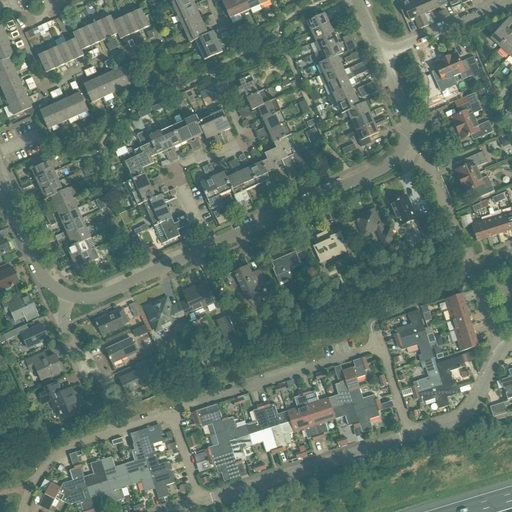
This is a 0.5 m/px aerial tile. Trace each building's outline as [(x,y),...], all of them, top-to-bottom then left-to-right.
[(179,0),(177,1),(172,3),(176,13),(195,5),(192,0),(179,0)] [(230,19),(233,24),(243,20),(240,14),(233,0),(223,0),(222,1),(230,19)] [(233,0),(240,14),(250,10),(245,0),(233,0)] [(260,5),(257,0),(245,0),(250,10),(260,5)] [(410,21),(421,16),(413,0),(407,0),(408,2),(403,4),(399,6),(404,17),(407,15),(410,21)] [(430,12),(425,0),(413,0),(421,16),(422,20),(425,27),(429,25),(424,15),(430,12)] [(436,0),(425,0),(430,12),(440,8),(436,0)] [(448,0),(450,3),(452,9),(463,4),(460,0),(448,0)] [(195,5),(176,13),(181,23),(199,15),(195,5)] [(132,14),(139,31),(149,27),(141,9),(132,14)] [(122,18),(130,35),(139,31),(132,14),(122,18)] [(312,32),(330,24),(325,14),(307,22),(312,32)] [(199,15),(181,23),(185,33),(204,25),(199,15)] [(113,22),(114,22),(111,17),(101,21),(109,38),(118,34),(113,22)] [(118,34),(120,40),(130,35),(122,18),(114,22),(113,22),(118,34)] [(419,30),(425,27),(422,20),(416,23),(419,30)] [(109,38),(101,21),(92,25),(100,43),(109,38)] [(334,34),(330,24),(312,32),(316,42),(334,34)] [(511,33),(511,31),(503,24),(491,39),(500,47),(511,33)] [(100,43),(92,25),(83,29),(91,47),(100,43)] [(204,25),(185,33),(190,43),(196,41),(195,40),(208,35),(208,34),(204,25)] [(75,39),(76,39),(81,51),(82,51),(91,47),(83,29),(73,34),(75,39)] [(200,50),(218,42),(213,32),(208,34),(208,35),(195,40),(196,41),(200,50)] [(511,53),(511,33),(500,47),(510,56),(511,53)] [(334,34),(316,42),(321,52),(339,44),(334,34)] [(0,50),(10,45),(6,36),(0,38),(0,50)] [(67,43),(74,61),(84,56),(82,51),(81,51),(76,39),(75,39),(67,43)] [(218,42),(200,50),(204,61),(223,52),(218,42)] [(57,47),(65,65),(74,61),(67,43),(57,47)] [(343,54),(339,44),(321,52),(325,61),(325,62),(338,56),(343,54)] [(15,57),(10,45),(0,50),(0,62),(9,58),(10,59),(15,57)] [(65,65),(57,47),(48,52),(56,69),(65,65)] [(56,69),(48,52),(38,56),(46,73),(56,69)] [(457,53),(446,58),(454,77),(459,75),(462,81),(473,76),(467,62),(462,65),(457,53)] [(324,74),(342,66),(338,56),(325,62),(325,61),(320,64),(324,74)] [(0,62),(0,74),(14,68),(10,59),(9,58),(0,62)] [(454,77),(446,58),(435,63),(440,74),(434,77),(440,91),(451,86),(448,79),(454,77)] [(185,66),(183,60),(177,63),(179,69),(185,66)] [(344,70),(342,66),(324,74),(319,76),(323,86),(329,84),(358,71),(355,66),(349,69),(349,68),(344,70)] [(114,71),(122,90),(132,85),(124,67),(114,71)] [(19,78),(14,68),(0,74),(0,85),(0,86),(19,78)] [(104,76),(112,94),(122,90),(114,71),(104,76)] [(360,75),(358,71),(329,84),(333,94),(351,86),(349,80),(353,78),(360,75)] [(94,80),(102,99),(112,94),(104,76),(94,80)] [(259,94),(259,93),(251,76),(239,81),(242,87),(236,89),(239,96),(245,93),(247,98),(246,99),(247,100),(259,94)] [(19,78),(0,86),(5,96),(23,88),(19,78)] [(102,99),(94,80),(84,85),(92,103),(102,99)] [(502,85),(497,80),(493,85),(498,89),(502,85)] [(356,96),(351,86),(333,94),(337,104),(356,96)] [(23,88),(5,96),(10,106),(28,98),(23,88)] [(265,90),(259,93),(259,94),(247,100),(252,111),(259,108),(259,109),(270,103),(270,102),(265,90)] [(70,98),(78,116),(88,111),(80,93),(70,98)] [(460,93),(446,99),(449,105),(463,99),(460,93)] [(360,105),(356,96),(337,104),(342,114),(348,111),(360,106),(360,105)] [(28,98),(10,106),(14,116),(25,111),(26,114),(31,116),(34,111),(28,98)] [(60,102),(68,120),(78,116),(70,98),(60,102)] [(276,100),(270,102),(270,103),(259,109),(264,120),(282,112),(276,100)] [(456,129),(475,120),(473,115),(479,112),(474,101),(460,107),(463,113),(452,118),(456,129)] [(50,107),(58,125),(68,120),(60,102),(50,107)] [(360,105),(360,106),(348,111),(352,121),(370,113),(365,103),(360,105)] [(211,117),(219,134),(230,129),(220,106),(214,109),(216,113),(210,115),(211,117)] [(37,112),(36,118),(40,119),(43,118),(48,130),(58,125),(50,107),(37,112)] [(308,107),(301,110),(304,115),(310,112),(309,109),(308,107)] [(287,123),(282,112),(264,120),(269,131),(287,123)] [(370,113),(352,121),(357,131),(374,123),(370,113)] [(211,117),(199,122),(205,133),(205,134),(207,139),(219,134),(211,117),(210,115),(211,117)] [(197,116),(185,122),(193,139),(205,134),(205,133),(199,122),(197,116)] [(361,141),(379,133),(376,128),(387,123),(385,118),(374,123),(357,131),(361,141)] [(133,123),(134,126),(135,125),(136,127),(137,127),(138,129),(139,128),(140,129),(142,128),(142,130),(145,129),(141,120),(141,119),(133,123)] [(478,126),(475,120),(456,129),(461,140),(472,135),(475,141),(493,132),(488,122),(478,126)] [(193,139),(185,122),(173,127),(180,144),(193,139)] [(287,123),(269,131),(275,143),(286,138),(292,135),(287,123)] [(159,127),(147,133),(152,143),(157,155),(169,149),(162,132),(159,127)] [(180,144),(173,127),(162,132),(169,149),(180,144)] [(316,129),(306,133),(311,144),(321,140),(316,129)] [(277,149),(271,151),(274,158),(280,155),(282,161),(283,161),(288,158),(293,169),(305,164),(297,147),(291,149),(286,138),(275,143),(277,149)] [(343,149),(346,155),(364,147),(361,141),(343,149)] [(127,147),(126,148),(131,160),(138,157),(141,163),(147,160),(150,166),(154,164),(151,157),(157,155),(152,143),(135,151),(132,145),(131,145),(127,147)] [(115,152),(118,158),(123,155),(126,162),(125,162),(125,163),(123,164),(126,169),(128,168),(133,180),(145,175),(143,169),(150,166),(147,160),(141,163),(138,157),(131,160),(126,148),(126,147),(115,152)] [(268,160),(262,163),(267,175),(285,166),(290,179),(297,176),(293,169),(288,158),(283,161),(282,161),(280,155),(274,158),(271,151),(265,154),(268,160)] [(460,182),(479,173),(476,167),(487,163),(482,152),(464,160),(467,166),(455,170),(460,182)] [(36,180),(55,172),(50,162),(47,163),(44,156),(31,162),(34,169),(32,170),(36,180)] [(262,163),(250,168),(258,185),(270,180),(267,175),(262,163)] [(258,185),(250,168),(239,174),(247,190),(258,185)] [(55,172),(36,180),(41,190),(59,182),(55,172)] [(225,173),(213,178),(220,195),(232,190),(227,179),(225,173)] [(482,179),(479,173),(460,182),(465,193),(476,188),(479,194),(492,187),(488,177),(482,179)] [(239,174),(227,179),(232,190),(235,196),(247,190),(239,174)] [(133,180),(127,182),(132,194),(150,186),(145,175),(133,180)] [(220,195),(213,178),(200,184),(208,201),(210,206),(222,200),(220,195)] [(59,182),(41,190),(45,200),(51,198),(51,197),(63,192),(63,191),(59,182)] [(150,186),(132,194),(129,196),(135,208),(138,207),(144,204),(156,199),(150,186)] [(63,192),(51,197),(51,198),(55,207),(73,199),(69,189),(63,191),(63,192)] [(156,199),(144,204),(149,216),(167,207),(162,196),(156,199)] [(395,200),(389,203),(390,207),(391,206),(400,226),(416,218),(406,196),(395,201),(395,200)] [(96,201),(100,210),(105,207),(101,198),(96,201)] [(73,199),(55,207),(60,217),(78,209),(73,199)] [(167,207),(149,216),(155,228),(172,220),(173,220),(167,207)] [(78,209),(60,217),(64,227),(82,219),(78,209)] [(364,237),(377,231),(384,246),(396,241),(390,227),(384,230),(374,209),(355,217),(364,237)] [(511,211),(502,214),(508,232),(511,230),(511,211)] [(502,214),(492,218),(498,235),(508,232),(502,214)] [(123,223),(124,223),(124,225),(125,226),(129,224),(133,222),(130,216),(126,218),(122,220),(123,223)] [(436,233),(429,217),(418,222),(429,246),(440,241),(442,246),(447,244),(441,231),(436,233)] [(498,235),(492,218),(482,221),(487,238),(498,235)] [(68,237),(87,229),(82,219),(64,227),(68,237)] [(172,220),(155,228),(159,238),(166,236),(168,242),(180,237),(177,231),(183,228),(180,222),(174,225),(172,220)] [(487,238),(482,221),(471,224),(477,242),(487,238)] [(343,243),(345,243),(338,227),(312,239),(315,246),(314,247),(321,264),(338,256),(340,260),(349,256),(343,243)] [(73,246),(73,247),(86,241),(91,239),(87,229),(68,237),(73,246)] [(3,238),(0,239),(0,256),(9,253),(3,238)] [(86,241),(73,247),(73,246),(67,249),(72,259),(90,251),(96,248),(91,239),(86,241)] [(396,254),(401,252),(397,242),(391,245),(396,254)] [(292,269),(301,265),(293,247),(269,258),(274,269),(273,270),(279,284),(288,280),(289,282),(297,279),(292,269)] [(90,251),(72,259),(80,277),(98,269),(90,251)] [(417,277),(430,272),(427,264),(414,270),(417,277)] [(267,306),(276,302),(262,272),(254,276),(249,266),(234,272),(245,295),(259,289),(267,306)] [(0,274),(0,291),(19,283),(12,269),(0,274)] [(215,304),(207,285),(197,289),(196,287),(183,293),(187,301),(181,304),(189,321),(191,320),(189,315),(215,304)] [(448,311),(465,305),(462,294),(444,300),(448,311)] [(37,313),(30,298),(18,303),(15,296),(2,302),(7,313),(11,311),(16,322),(26,317),(28,322),(38,317),(37,313)] [(156,329),(176,320),(185,316),(180,306),(172,310),(168,300),(148,309),(156,329)] [(130,306),(135,319),(141,316),(136,303),(130,306)] [(430,316),(429,312),(427,305),(420,308),(423,314),(424,318),(430,316)] [(468,316),(465,305),(448,311),(451,321),(468,316)] [(119,312),(118,311),(95,322),(102,337),(125,327),(125,326),(130,323),(124,310),(119,312)] [(395,341),(425,332),(424,329),(419,311),(408,314),(411,325),(395,330),(397,334),(394,335),(395,341)] [(471,326),(468,316),(451,321),(454,331),(471,326)] [(49,340),(42,325),(21,334),(28,349),(49,340)] [(132,332),(135,337),(148,331),(145,326),(132,332)] [(471,326),(454,331),(457,342),(475,336),(471,326)] [(4,335),(4,336),(0,337),(0,341),(1,344),(20,335),(17,330),(4,335)] [(226,339),(232,341),(235,334),(229,332),(226,339)] [(402,351),(407,349),(409,354),(418,351),(417,346),(418,346),(421,355),(418,356),(420,363),(434,358),(431,350),(429,344),(428,340),(426,336),(425,332),(395,341),(397,347),(401,346),(402,351)] [(475,336),(457,342),(461,352),(478,347),(475,336)] [(131,339),(106,350),(113,364),(138,353),(131,339)] [(158,355),(146,360),(149,368),(162,362),(158,355)] [(465,355),(436,365),(435,365),(442,385),(444,392),(457,387),(455,381),(452,382),(449,372),(465,367),(463,362),(467,361),(465,355)] [(31,373),(36,370),(41,381),(63,371),(56,356),(42,362),(39,356),(26,362),(29,368),(31,373)] [(349,393),(359,389),(356,379),(366,376),(365,371),(368,370),(365,358),(352,362),(354,368),(342,372),(344,379),(349,393)] [(434,358),(420,363),(422,370),(425,369),(428,378),(413,383),(414,388),(411,389),(412,395),(442,385),(435,365),(436,365),(434,358)] [(338,396),(328,399),(331,409),(352,403),(349,393),(344,379),(342,372),(340,366),(334,368),(338,381),(339,381),(340,384),(335,385),(338,396)] [(127,395),(154,383),(146,367),(120,379),(127,395)] [(511,369),(508,370),(510,378),(499,381),(502,389),(503,389),(507,400),(511,398),(511,369)] [(46,392),(38,396),(42,404),(50,401),(55,412),(56,411),(61,421),(81,412),(71,390),(61,394),(57,384),(45,390),(46,392)] [(444,392),(442,385),(412,395),(414,401),(418,400),(419,404),(435,399),(438,410),(449,406),(446,398),(459,394),(457,387),(444,392)] [(359,389),(349,393),(352,403),(355,413),(380,405),(378,400),(374,401),(373,396),(362,399),(359,389)] [(331,409),(328,399),(318,402),(315,392),(310,393),(309,390),(303,392),(311,416),(331,409)] [(311,416),(303,392),(297,394),(298,397),(294,399),(297,409),(287,412),(290,423),(311,416)] [(290,423),(287,412),(277,415),(274,405),(269,406),(268,403),(262,405),(270,429),(290,423)] [(355,413),(352,403),(331,409),(335,420),(345,417),(348,427),(353,426),(354,429),(359,427),(360,427),(355,413)] [(507,414),(504,403),(490,407),(493,418),(507,414)] [(201,429),(212,425),(215,435),(225,432),(221,418),(217,405),(193,413),(196,425),(200,424),(201,429)] [(270,429),(262,405),(256,407),(257,410),(252,412),(256,422),(246,425),(249,436),(270,429)] [(380,405),(355,413),(360,427),(360,428),(360,427),(362,434),(372,431),(369,420),(379,417),(378,412),(382,411),(380,405)] [(335,420),(331,409),(311,416),(319,440),(324,438),(323,435),(328,434),(325,423),(335,420)] [(227,416),(221,418),(225,432),(228,442),(249,436),(246,425),(236,428),(232,418),(228,420),(227,416)] [(319,440),(311,416),(290,423),(294,433),(304,430),(307,440),(312,439),(313,442),(319,440)] [(277,454),(284,452),(283,448),(287,446),(284,436),(294,433),(290,423),(270,429),(275,447),(277,453),(277,454)] [(145,459),(156,455),(152,445),(163,442),(159,431),(149,434),(147,429),(137,433),(138,438),(141,448),(142,448),(145,459)] [(270,429),(249,436),(252,446),(263,443),(266,453),(271,452),(272,455),(277,454),(277,453),(275,447),(270,429)] [(207,443),(209,448),(208,448),(210,453),(206,455),(207,460),(232,453),(228,442),(225,432),(215,435),(217,440),(207,443)] [(194,442),(197,441),(195,435),(192,436),(193,437),(188,438),(190,443),(193,442),(194,442)] [(249,436),(228,442),(232,453),(236,467),(237,466),(242,465),(241,461),(246,460),(242,450),(252,446),(249,436)] [(134,462),(124,465),(128,475),(148,469),(145,459),(142,448),(141,448),(131,451),(134,462)] [(62,485),(60,489),(70,494),(87,489),(83,478),(77,457),(77,458),(75,453),(69,456),(72,467),(73,467),(74,470),(69,471),(72,481),(62,485)] [(225,466),(230,481),(241,478),(237,466),(236,467),(232,453),(207,460),(209,466),(213,465),(214,470),(225,466)] [(145,459),(148,469),(151,479),(172,473),(169,462),(159,465),(156,455),(145,459)] [(111,458),(100,461),(107,482),(128,475),(124,465),(114,468),(111,458)] [(93,475),(83,478),(87,489),(107,482),(100,461),(90,465),(93,475)] [(148,469),(128,475),(131,486),(141,483),(144,493),(154,490),(155,490),(151,479),(148,469)] [(172,473),(151,479),(155,490),(154,490),(158,500),(169,497),(165,486),(176,483),(172,473)] [(131,486),(128,475),(107,482),(114,503),(124,500),(121,489),(131,486)] [(206,484),(208,489),(216,487),(215,484),(212,481),(206,483),(206,484)] [(107,482),(87,489),(90,499),(91,499),(100,496),(103,506),(114,503),(107,482)] [(60,489),(50,484),(39,507),(44,510),(46,506),(50,509),(55,499),(65,504),(70,494),(60,489)] [(94,508),(91,499),(90,499),(87,489),(70,494),(65,504),(68,506),(80,502),(83,511),(94,508)]
